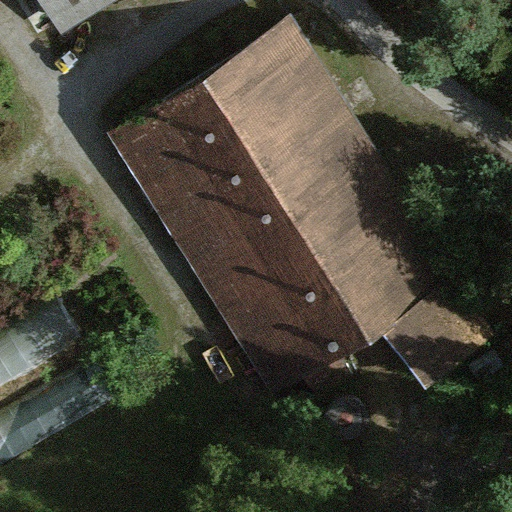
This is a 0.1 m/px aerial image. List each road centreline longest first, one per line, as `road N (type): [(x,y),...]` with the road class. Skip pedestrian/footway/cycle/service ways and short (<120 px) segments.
road 1 (track): [(511,137),(400,63),(347,0)]
road 2 (track): [(511,446),(404,511)]
